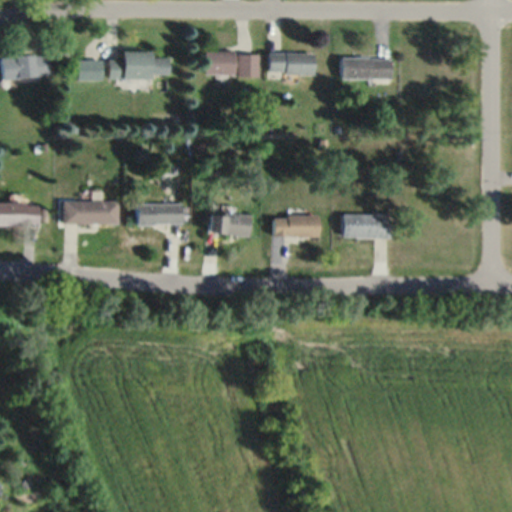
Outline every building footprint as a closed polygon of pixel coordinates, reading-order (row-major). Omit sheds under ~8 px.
[(150,50),(121,50),(121,59),(105,59),(106,77),(167,77),(167,57),(151,57),(150,50)] [(0,79),(47,74),(45,51),(0,56),(0,79)] [(232,73),(232,51),(201,51),(201,73),(232,73)] [(311,52),(264,52),(264,74),(311,74),(311,52)] [(256,53),(235,53),(235,76),(256,76),(256,53)] [(388,78),(388,57),(337,57),(337,78),(388,78)] [(60,222),(115,222),(115,200),(60,200),(60,222)] [(0,224),(37,224),(37,201),(0,201),(0,224)] [(132,202),(132,224),(180,224),(180,202),(132,202)] [(247,212),(204,212),(204,233),(247,233),(247,212)] [(338,213),(338,236),(387,236),(387,213),(338,213)] [(316,235),(316,214),(269,214),(269,235),(316,235)]
